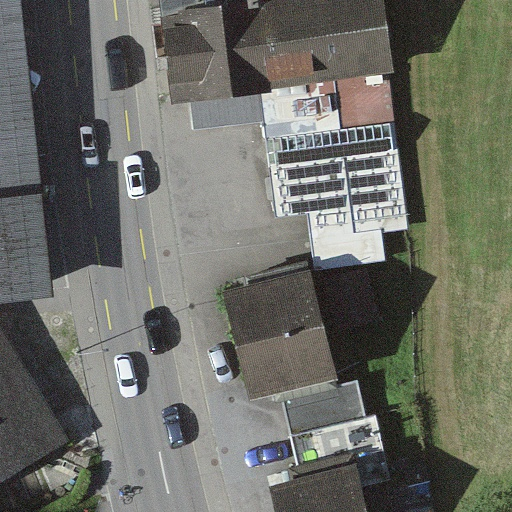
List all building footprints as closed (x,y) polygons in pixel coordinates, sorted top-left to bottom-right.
[(0,0),(0,303),(54,299),(22,0),(0,0)] [(397,71),(387,0),(215,0),(214,0),(213,0),(159,0),(173,107),(192,104),(195,129),(268,120),(280,216),(313,212),(319,266),(384,258),(381,232),(409,229),(389,72),(397,71)] [(312,273),(224,294),(249,399),(285,392),(337,379),(312,273)] [(0,331),(0,481),(64,446),(0,331)] [(337,379),(285,392),(294,436),(365,419),(354,375),(337,379)] [(365,419),(294,436),(302,467),(359,453),(383,450),(375,417),(365,419)] [(290,484),(270,489),(275,511),(373,511),(359,453),(302,467),(287,471),(290,484)]
